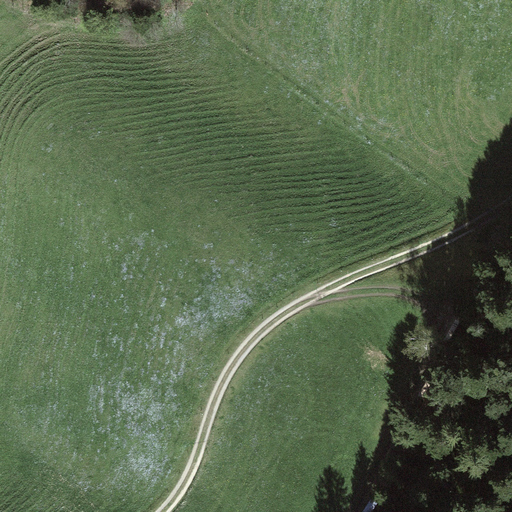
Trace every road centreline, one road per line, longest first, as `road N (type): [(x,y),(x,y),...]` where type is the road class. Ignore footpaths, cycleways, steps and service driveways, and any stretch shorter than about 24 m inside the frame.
road 1 (track): [(337,287),(442,286),(454,309),(357,511)]
road 2 (track): [(337,287),(269,319),(225,371),(181,483),(160,511)]
road 3 (track): [(511,198),(337,287)]
